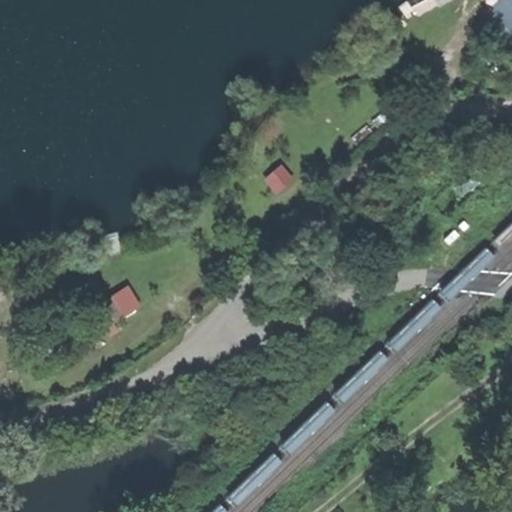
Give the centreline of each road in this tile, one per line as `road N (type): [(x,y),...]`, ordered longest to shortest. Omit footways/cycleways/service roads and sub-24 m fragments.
road 1 (unclassified): [(0,428),(377,287),(430,276),(511,287)]
road 2 (track): [(213,349),(236,298),(368,164),(445,120),(511,114)]
